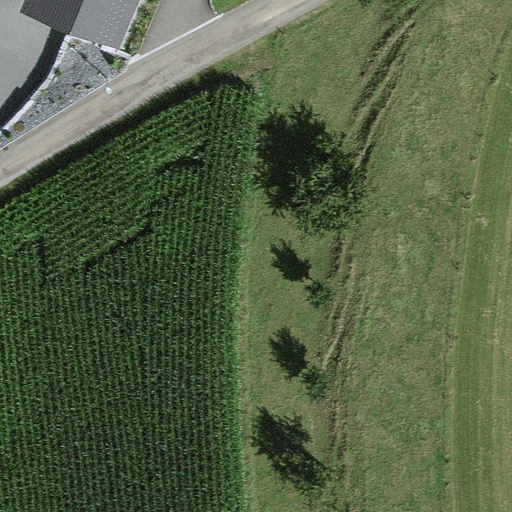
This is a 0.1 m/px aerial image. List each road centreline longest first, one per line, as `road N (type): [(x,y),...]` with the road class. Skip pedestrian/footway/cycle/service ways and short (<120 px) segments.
road 1 (residential): [(0,173),(184,60)]
road 2 (residential): [(184,60),(292,0)]
